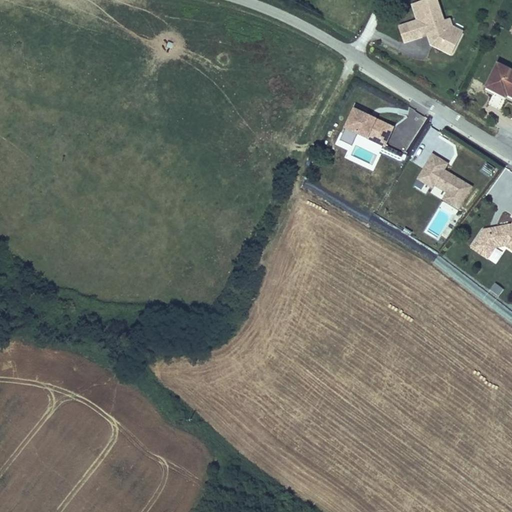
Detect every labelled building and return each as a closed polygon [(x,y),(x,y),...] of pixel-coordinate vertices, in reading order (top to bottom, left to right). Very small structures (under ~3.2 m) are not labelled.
[(450,52),(458,36),(446,30),(443,21),(435,0),(424,0),(414,3),(419,19),(399,26),(404,40),(429,33),(432,42),(450,52)] [(511,66),(496,59),(484,83),(503,93),(505,89),(511,92),(511,66)] [(357,136),(384,150),(394,129),(353,110),(338,141),(351,147),(357,136)] [(473,186),(444,169),(448,163),(430,153),(415,179),(432,189),(434,186),(445,192),(441,200),(459,210),(473,186)] [(489,178),(495,169),(486,163),(480,173),(489,178)] [(511,213),(511,215),(511,216),(511,219),(510,223),(482,229),(473,242),(488,252),(494,243),(498,242),(504,246),(511,251),(511,213)] [(488,252),(473,242),(469,248),(486,260),(495,248),(504,246),(498,242),(494,243),(488,252)] [(490,291),(498,296),(503,289),(495,283),(490,291)]
